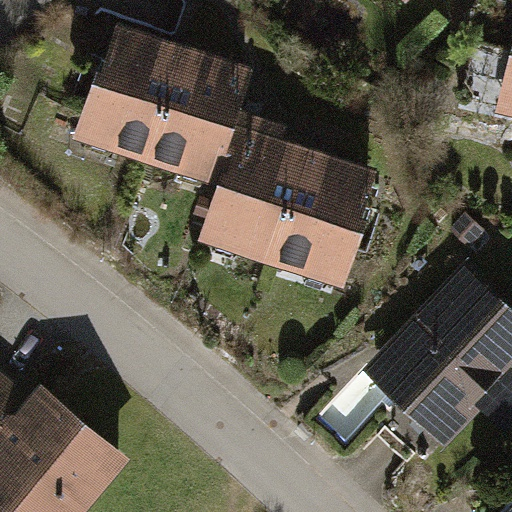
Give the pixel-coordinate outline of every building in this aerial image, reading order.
[(403,0),(419,15),(433,0),(403,0)] [(114,24),(76,141),(144,163),(183,46),(114,24)] [(183,46),(144,163),(219,187),(239,125),(257,70),(183,46)] [(219,187),(201,243),(276,267),(314,149),(239,125),(219,187)] [(314,149),(276,267),(350,291),(388,173),(314,149)] [(511,387),(511,304),(475,269),(374,373),(453,448),(511,387)] [(83,511),(136,448),(48,376),(34,393),(0,365),(0,504),(9,511),(83,511)]
